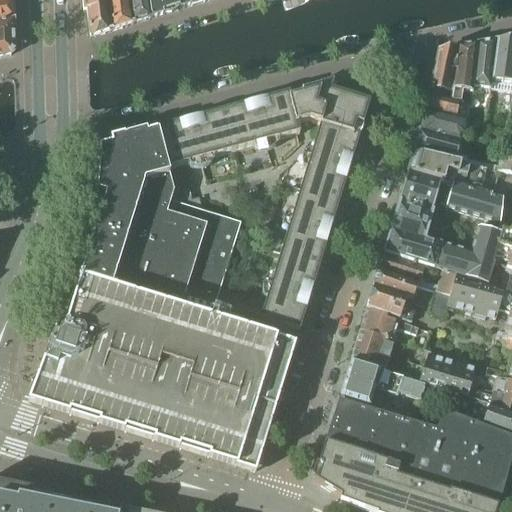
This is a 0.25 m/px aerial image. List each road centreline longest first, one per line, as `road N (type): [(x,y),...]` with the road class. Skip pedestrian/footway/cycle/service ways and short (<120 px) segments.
road 1 (residential): [(275,511),(422,44)]
road 2 (residential): [(62,139),(422,44)]
road 3 (tertiary): [(261,508),(187,474),(0,414)]
road 4 (tertiary): [(0,440),(150,488),(261,508)]
road 5 (residential): [(248,0),(62,57)]
